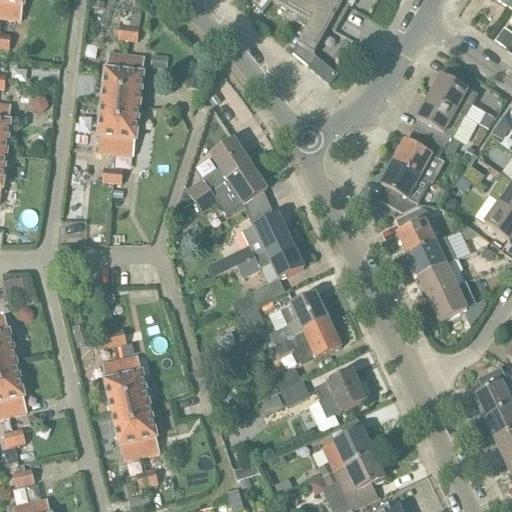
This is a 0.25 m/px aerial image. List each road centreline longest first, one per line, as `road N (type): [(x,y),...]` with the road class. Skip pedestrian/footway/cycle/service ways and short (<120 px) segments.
road 1 (residential): [(429,399),(308,140)]
road 2 (residential): [(40,260),(82,4)]
road 3 (residential): [(101,500),(40,260)]
road 4 (residential): [(308,140),(236,48),(180,0)]
road 5 (residential): [(160,256),(209,431)]
road 6 (residential): [(308,140),(366,105),(419,22)]
road 7 (residential): [(200,113),(160,256)]
road 8 (residential): [(429,399),(511,300)]
road 9 (residential): [(484,511),(429,399)]
road 10 (residential): [(160,256),(40,260)]
